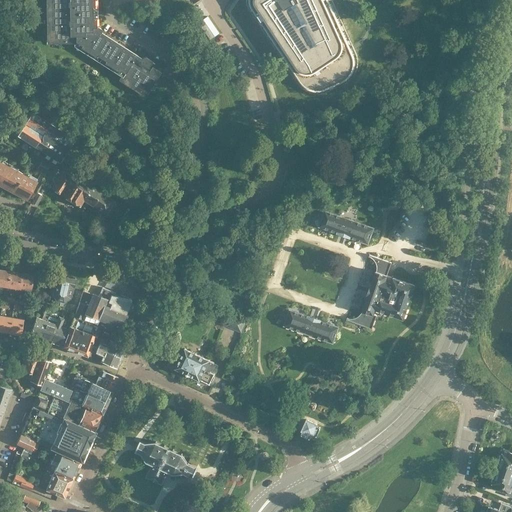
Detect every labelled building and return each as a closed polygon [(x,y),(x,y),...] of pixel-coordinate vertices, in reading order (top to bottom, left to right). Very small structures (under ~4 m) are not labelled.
[(79,48),(103,64),(122,76),(121,78),(120,80),(122,82),(144,95),(154,80),(159,72),(157,71),(149,66),(152,61),(145,56),(145,57),(142,58),(140,61),(96,32),(96,19),(95,0),(46,0),(47,41),(75,42),(81,46),(81,47),(79,48)] [(250,0),(250,1),(251,4),(251,6),(301,81),(303,84),(305,85),(308,87),(310,88),(313,89),(316,89),(319,89),(322,89),(325,88),(329,86),(327,84),(333,81),(334,83),(334,84),(336,83),(335,80),(341,77),(342,80),(343,80),(346,78),(348,76),(350,74),(351,72),(353,69),(353,66),(354,63),(354,60),(353,57),(353,54),(328,0),(250,0)] [(208,17),(198,23),(210,40),(219,33),(208,17)] [(16,135),(36,148),(51,124),(31,112),(16,135)] [(51,124),(36,148),(59,162),(74,139),(51,124)] [(39,165),(48,170),(48,169),(50,165),(42,160),(39,164),(39,165)] [(48,170),(39,165),(36,170),(45,175),(48,170)] [(20,173),(6,166),(0,178),(0,185),(11,191),(20,173)] [(51,188),(61,195),(74,174),(64,168),(51,188)] [(20,173),(11,191),(26,200),(36,181),(20,173)] [(91,186),(74,174),(61,195),(79,206),(91,186)] [(91,186),(83,200),(113,219),(121,205),(91,186)] [(376,201),(376,208),(388,208),(388,210),(398,210),(399,201),(376,201)] [(325,211),(319,227),(368,244),(373,228),(325,211)] [(145,222),(142,214),(136,216),(139,225),(145,222)] [(130,220),(122,229),(141,247),(149,238),(130,220)] [(347,318),(347,319),(372,329),(377,315),(374,314),(375,309),(403,319),(415,285),(392,277),(390,282),(385,281),(392,263),(369,255),(369,257),(370,257),(371,258),(372,258),(373,259),(375,262),(376,262),(377,266),(377,268),(376,271),(376,272),(362,311),(360,313),(358,316),(355,318),(351,318),(349,318),(347,318)] [(0,284),(6,286),(8,270),(0,269),(0,284)] [(8,270),(6,286),(18,288),(21,272),(8,270)] [(21,272),(18,288),(30,290),(33,275),(21,272)] [(52,293),(50,302),(56,303),(55,304),(63,305),(63,304),(68,306),(68,305),(70,306),(69,308),(75,309),(82,288),(76,287),(72,286),(74,286),(75,279),(56,275),(54,282),(55,282),(52,293)] [(74,315),(74,316),(85,320),(98,325),(116,332),(119,327),(121,328),(126,314),(125,313),(131,299),(121,294),(121,293),(115,290),(115,292),(102,287),(99,296),(93,293),(93,294),(83,290),(74,315)] [(30,334),(40,338),(52,306),(51,306),(46,305),(45,308),(46,308),(42,318),(36,316),(30,334)] [(290,310),(284,326),(333,343),(338,327),(290,310)] [(224,326),(241,332),(247,319),(229,313),(224,326)] [(0,315),(0,330),(10,332),(12,317),(0,315)] [(62,346),(74,351),(85,320),(74,316),(74,315),(73,315),(62,346)] [(48,316),(40,338),(50,342),(56,324),(58,319),(48,316)] [(56,324),(50,342),(60,345),(66,327),(61,325),(64,318),(59,316),(56,324)] [(12,317),(10,332),(21,334),(23,319),(12,317)] [(85,320),(74,351),(87,356),(98,325),(85,320)] [(98,346),(121,357),(126,347),(110,339),(107,345),(100,341),(98,346)] [(121,357),(98,346),(95,352),(103,356),(100,360),(116,368),(121,357)] [(175,368),(210,384),(211,382),(212,382),(214,377),(213,377),(215,374),(214,374),(218,365),(214,364),(214,363),(185,348),(175,368)] [(42,385),(45,378),(51,361),(42,358),(43,356),(28,350),(21,369),(33,373),(30,380),(42,385)] [(101,376),(116,381),(118,376),(99,369),(98,371),(103,373),(101,376)] [(69,398),(102,413),(116,382),(116,381),(101,376),(99,374),(95,383),(85,379),(86,378),(77,374),(77,375),(76,374),(71,386),(72,386),(70,390),(66,400),(68,401),(69,398)] [(70,390),(45,378),(40,389),(66,400),(70,390)] [(0,396),(8,400),(11,390),(0,386),(0,396)] [(40,389),(32,406),(62,419),(63,417),(94,430),(102,413),(69,398),(68,401),(66,400),(40,389)] [(0,407),(5,409),(8,400),(0,396),(0,407)] [(23,422),(17,433),(20,434),(39,442),(49,447),(54,449),(62,452),(80,461),(94,431),(94,430),(63,417),(62,419),(32,406),(29,413),(25,412),(21,421),(23,422)] [(301,431),(313,437),(318,424),(306,419),(301,431)] [(39,442),(20,434),(16,443),(35,452),(39,442)] [(136,451),(141,453),(147,462),(153,464),(152,465),(146,477),(150,479),(158,483),(162,484),(168,472),(167,471),(173,474),(176,473),(176,478),(182,478),(181,473),(183,473),(193,477),(198,467),(188,462),(182,454),(156,442),(146,443),(141,440),(136,451)] [(53,456),(51,459),(76,470),(80,461),(62,452),(54,449),(51,455),(53,456)] [(498,462),(511,466),(511,451),(511,453),(509,452),(509,451),(503,449),(498,462)] [(20,456),(26,459),(28,453),(23,450),(20,456)] [(47,468),(54,471),(72,479),(76,470),(51,459),(47,468)] [(494,474),(511,480),(511,466),(498,462),(494,474)] [(72,479),(54,471),(46,489),(64,497),(72,479)] [(15,474),(12,483),(31,490),(33,483),(26,480),(27,479),(15,474)] [(511,480),(494,474),(490,487),(496,489),(496,488),(506,492),(505,495),(511,496),(511,480)] [(22,501),(28,503),(32,498),(24,494),(22,501)] [(28,503),(25,506),(31,509),(30,510),(33,511),(37,511),(41,507),(39,506),(38,506),(40,501),(32,498),(28,503)]
